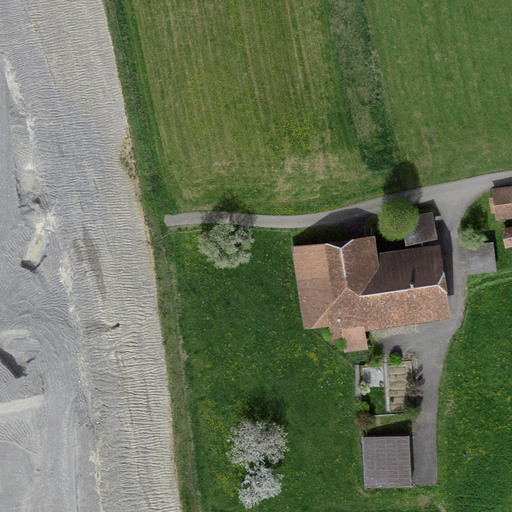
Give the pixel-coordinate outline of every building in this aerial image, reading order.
[(511,186),(490,189),(493,219),(511,217),(511,186)] [(432,213),(400,219),(405,246),(437,239),(432,213)] [(292,246),(305,332),(329,328),(331,340),(344,338),(346,353),(366,350),(364,331),(447,318),(435,243),(375,253),(372,233),(292,246)] [(493,242),(465,246),(469,276),(497,272),(493,242)] [(409,434),(362,437),(365,487),(412,484),(409,434)]
